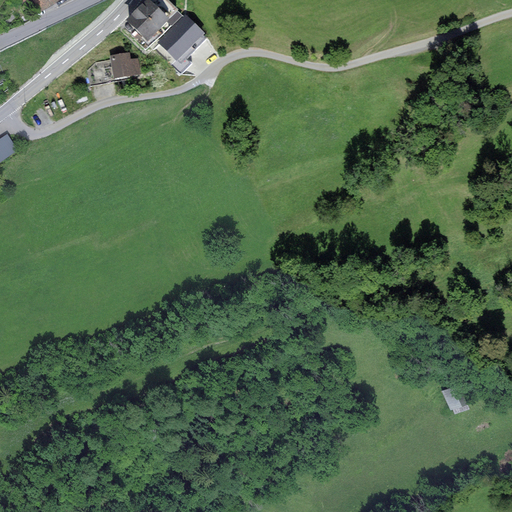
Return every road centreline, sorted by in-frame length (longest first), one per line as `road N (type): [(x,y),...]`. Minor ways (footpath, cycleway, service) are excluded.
road 1 (unclassified): [(5,110),(22,130),(45,132),(97,106),(183,88),(236,54),(332,68),(511,13)]
road 2 (secondary): [(5,110),(133,0)]
